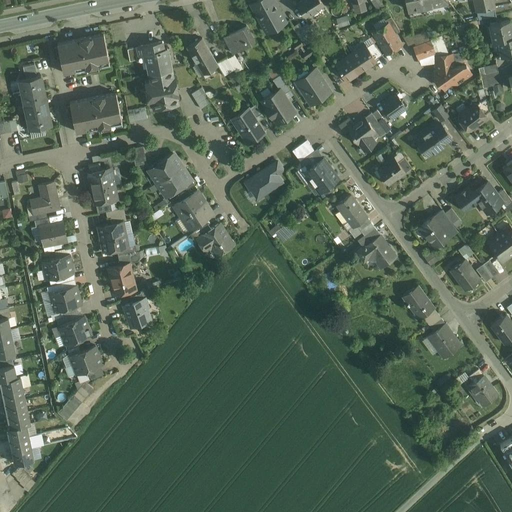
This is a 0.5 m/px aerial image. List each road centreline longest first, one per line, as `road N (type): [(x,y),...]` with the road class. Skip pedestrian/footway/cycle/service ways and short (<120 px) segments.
road 1 (residential): [(120,364),(94,287),(69,155)]
road 2 (residential): [(511,125),(388,216)]
road 3 (residential): [(400,511),(511,410)]
road 4 (secondary): [(0,26),(126,0)]
road 5 (residential): [(388,216),(463,315)]
